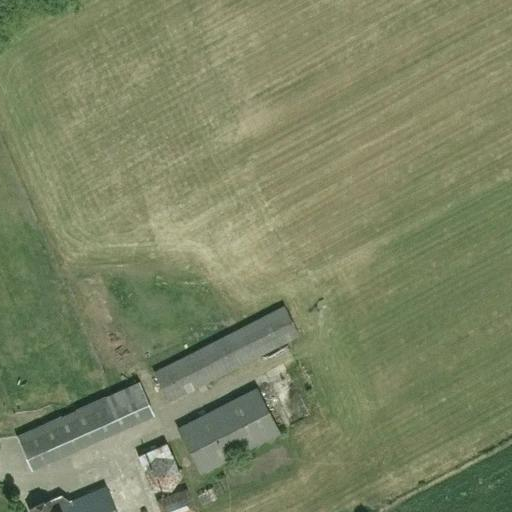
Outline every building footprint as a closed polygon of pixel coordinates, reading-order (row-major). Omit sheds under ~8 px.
[(168,402),(298,335),(283,306),(153,373),(168,402)] [(16,436),(31,469),(153,415),(139,382),(16,436)] [(278,433),(255,388),(177,428),(200,473),(278,433)] [(137,456),(144,472),(151,489),(171,491),(181,476),(173,459),(165,442),(137,456)] [(29,511),(97,511),(114,506),(105,486),(64,504),(60,495),(49,500),(28,508),(29,511)] [(186,490),(157,500),(161,511),(192,511),(194,511),(186,490)]
